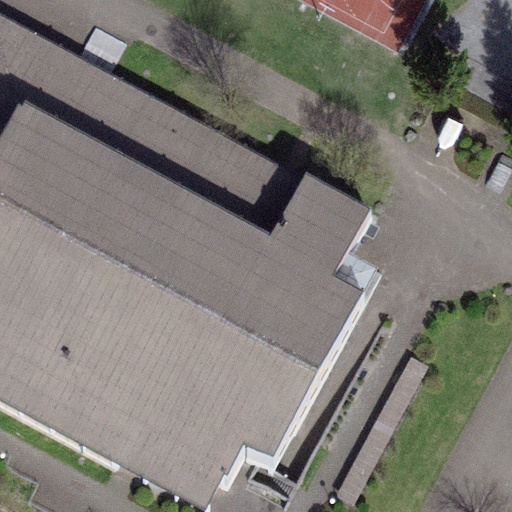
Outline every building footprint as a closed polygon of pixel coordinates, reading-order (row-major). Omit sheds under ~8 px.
[(0,80),(22,39),(0,26),(0,80)] [(0,407),(118,471),(134,442),(224,490),(228,493),(244,462),(258,469),(273,478),(382,277),(380,276),(351,261),(367,232),(372,221),(25,34),(22,39),(0,80),(0,407)] [(351,261),(380,276),(396,247),(367,232),(351,261)] [(338,500),(353,508),(428,370),(412,361),(338,500)] [(193,511),(212,511),(224,490),(134,442),(118,471),(193,511)]
